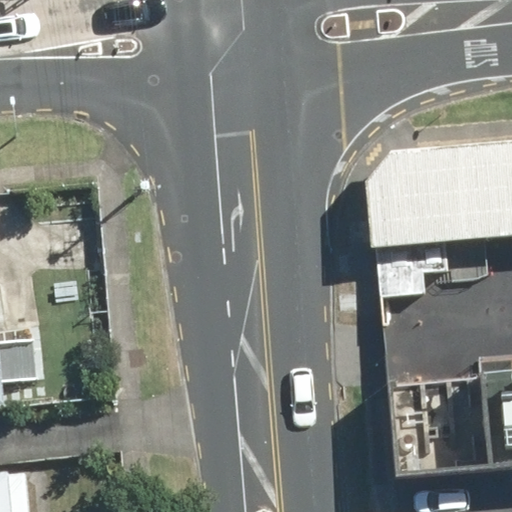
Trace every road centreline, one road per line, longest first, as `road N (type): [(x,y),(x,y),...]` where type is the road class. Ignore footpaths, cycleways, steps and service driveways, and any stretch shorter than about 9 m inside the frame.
road 1 (secondary): [(252,109),(264,272),(252,377),(257,470)]
road 2 (secondary): [(460,15),(409,75),(252,109)]
road 3 (tertiary): [(252,109),(28,54)]
